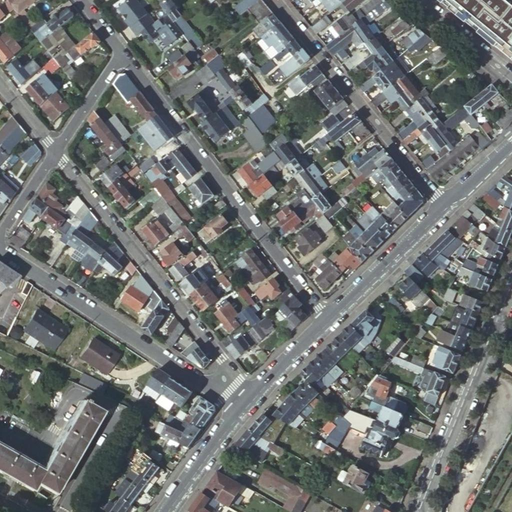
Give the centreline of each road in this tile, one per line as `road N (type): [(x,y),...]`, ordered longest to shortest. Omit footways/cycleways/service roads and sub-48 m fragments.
road 1 (residential): [(120,48),(330,322)]
road 2 (residential): [(54,149),(254,396)]
road 3 (residential): [(0,247),(244,409)]
road 4 (residential): [(445,209),(275,0)]
road 5 (residential): [(420,511),(511,291)]
road 6 (tertiary): [(445,209),(330,322)]
road 7 (tertiary): [(244,409),(170,511)]
road 8 (residential): [(120,48),(54,149)]
